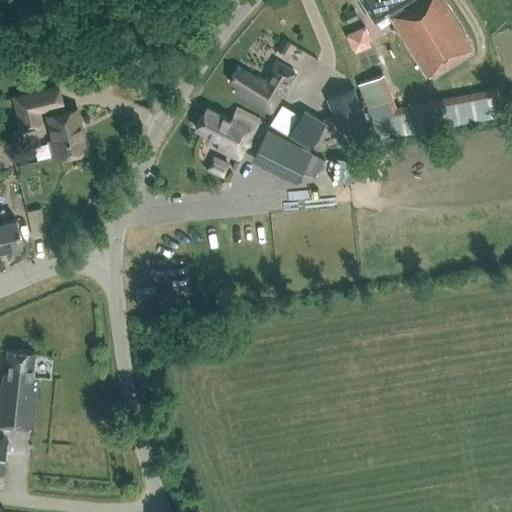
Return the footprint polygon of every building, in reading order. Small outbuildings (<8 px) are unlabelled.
[(356,0),(363,11),(368,10),(374,20),(387,12),(426,76),(472,48),(442,0),(418,0),(404,9),(400,4),(406,0),(356,0)] [(354,8),(345,14),(349,21),(359,16),(354,8)] [(364,26),(345,34),(354,53),(373,45),(364,26)] [(238,68),(229,82),(237,87),(234,92),(247,101),(247,100),(269,114),(295,75),(276,63),(264,82),(258,78),(256,80),(238,68)] [(498,89),(396,108),(383,74),(358,83),(379,138),(503,115),(498,89)] [(87,147),(77,107),(63,110),(62,104),(63,104),(58,86),(15,97),(23,128),(40,123),(37,111),(47,108),(51,124),(50,124),(58,154),(87,147)] [(354,89),(327,99),(340,132),(366,122),(354,89)] [(217,147),(239,159),(260,121),(237,109),(231,120),(207,107),(195,128),(220,142),(217,147)] [(324,122),(304,110),(289,134),(309,146),(324,122)] [(269,131),(254,158),(296,181),(302,170),(315,177),(324,161),(311,154),(269,131)] [(211,171),(229,174),(232,158),(214,154),(211,171)] [(0,248),(24,243),(17,218),(4,221),(1,210),(0,209),(0,248)] [(39,376),(33,376),(35,352),(8,350),(6,373),(4,373),(4,383),(1,382),(0,396),(0,423),(34,427),(39,376)]
